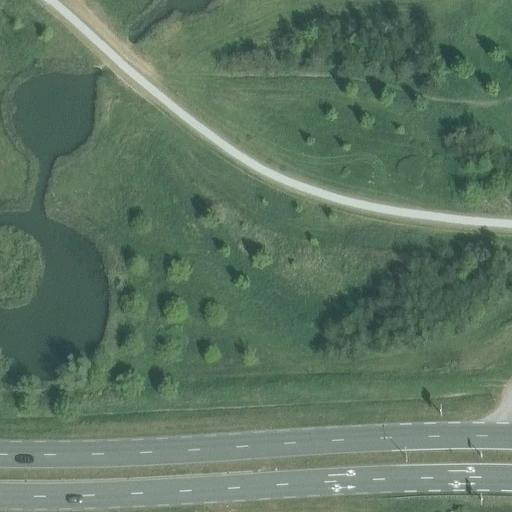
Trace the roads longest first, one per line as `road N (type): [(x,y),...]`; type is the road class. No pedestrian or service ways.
road 1 (secondary): [(511,439),(0,455)]
road 2 (secondary): [(0,496),(511,480)]
